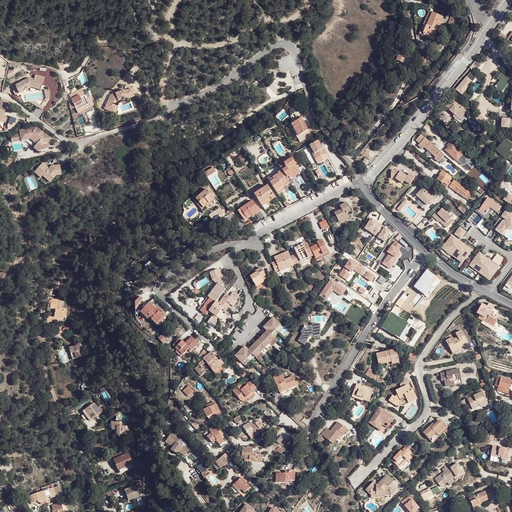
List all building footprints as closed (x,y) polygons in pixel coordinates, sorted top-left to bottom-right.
[(435,26),(437,27),(438,28),(443,18),(429,11),(419,34),(431,39),(432,36),(435,30),(433,29),(435,26)] [(407,54),(401,52),(400,51),(396,61),(403,63),(407,54)] [(466,93),(464,92),(468,87),(476,79),(470,74),(455,90),(468,102),(472,98),(466,93)] [(31,88),(39,90),(41,83),(43,84),(44,79),(36,77),(35,81),(29,80),(23,83),(15,86),(19,94),(23,92),(21,88),(25,86),(27,90),(31,88)] [(110,94),(103,107),(109,111),(113,104),(115,101),(117,100),(117,101),(125,97),(125,98),(133,95),(130,87),(123,90),(123,89),(114,93),(110,94)] [(79,113),(83,111),(91,108),(89,103),(87,104),(84,97),(80,99),(78,94),(76,95),(76,94),(72,95),(72,96),(70,97),(71,100),(73,103),(72,103),(77,114),(79,113)] [(466,110),(452,98),(445,106),(454,114),(458,117),(459,118),(466,110)] [(0,108),(0,109),(6,110),(7,106),(8,106),(9,103),(0,99),(0,104),(0,105),(0,104),(0,108)] [(292,124),(300,139),(310,134),(302,119),(292,124)] [(300,139),(292,124),(291,125),(298,140),(300,139)] [(461,125),(455,132),(460,136),(465,129),(461,125)] [(35,128),(18,133),(19,138),(24,137),(25,140),(29,139),(32,141),(36,144),(34,146),(40,151),(45,149),(48,146),(45,143),(45,144),(44,144),(43,144),(43,145),(42,144),(44,140),(47,142),(49,138),(40,131),(40,132),(35,128)] [(10,145),(25,140),(24,137),(19,138),(18,133),(9,142),(10,145)] [(439,151),(421,135),(416,141),(420,144),(418,146),(422,149),(424,147),(435,157),(434,159),(438,162),(444,156),(439,151)] [(511,146),(504,140),(495,151),(504,158),(511,148),(511,146)] [(36,144),(32,141),(29,145),(38,152),(40,151),(34,146),(36,144)] [(318,141),(309,145),(312,150),(316,159),(326,154),(326,153),(324,149),(323,150),(321,146),(318,141)] [(446,151),(448,153),(462,166),(464,166),(466,164),(471,169),(474,165),(451,143),(447,146),(449,148),(446,151)] [(316,159),(314,160),(317,165),(328,159),(326,154),(316,159)] [(291,158),(279,166),(281,170),(287,178),(288,177),(292,175),(290,172),(297,168),(295,165),(296,164),(291,158)] [(43,162),(34,171),(40,177),(42,175),(49,182),(56,175),(61,175),(60,165),(51,165),(49,168),(43,162)] [(300,173),(297,168),(290,172),(292,175),(288,177),(289,179),(293,177),(294,177),(300,173)] [(205,176),(208,180),(217,174),(214,170),(205,176)] [(277,192),(283,188),(290,184),(287,178),(281,170),(278,173),(279,174),(269,180),(277,192)] [(442,170),(439,175),(440,175),(448,181),(451,177),(442,170)] [(279,174),(278,173),(277,172),(267,178),(269,180),(279,174)] [(398,173),(390,172),(389,180),(393,180),(401,185),(402,182),(408,186),(413,178),(407,174),(405,178),(398,174),(398,173)] [(448,186),(450,182),(440,175),(437,180),(443,184),(442,185),(446,188),(448,186)] [(466,195),(468,192),(454,181),(451,184),(466,195)] [(466,195),(451,184),(450,186),(465,197),(466,195)] [(254,194),(264,188),(263,186),(253,192),(254,194)] [(271,201),(275,198),(267,186),(264,188),(254,194),(261,205),(270,199),(271,201)] [(433,199),(435,201),(438,197),(430,189),(427,192),(424,189),(417,195),(427,205),(429,203),(433,199)] [(205,207),(211,202),(215,199),(207,190),(195,199),(199,203),(203,208),(205,207)] [(501,207),(487,197),(481,206),(479,205),(467,219),(470,222),(479,211),(483,215),(485,212),(486,213),(488,211),(490,213),(489,213),(493,216),(496,212),(497,212),(501,207)] [(252,201),(251,199),(247,202),(240,207),(239,206),(236,208),(244,221),(247,219),(240,209),(252,201)] [(255,214),(256,215),(260,212),(252,201),(240,209),(247,219),(251,216),(255,214)] [(347,214),(350,212),(346,203),(339,206),(340,208),(341,210),(334,213),(339,223),(349,218),(347,214)] [(438,211),(432,216),(432,217),(438,223),(439,222),(446,229),(453,223),(451,220),(451,219),(442,209),(439,212),(438,211)] [(511,215),(511,214),(506,210),(501,216),(505,219),(505,217),(508,217),(508,216),(511,215)] [(502,221),(496,230),(503,235),(505,232),(508,234),(511,233),(511,215),(508,216),(508,217),(505,217),(505,219),(505,221),(502,221)] [(390,232),(370,219),(364,228),(384,241),(390,232)] [(464,232),(459,228),(453,235),(459,239),(464,232)] [(461,243),(451,235),(448,239),(458,246),(461,243)] [(448,239),(442,248),(452,255),(454,252),(458,246),(448,239)] [(315,259),(328,252),(322,240),(317,243),(317,244),(310,248),(315,259)] [(394,241),(391,246),(398,251),(401,246),(394,241)] [(293,265),(300,262),(308,258),(313,256),(307,243),(294,249),(296,254),(297,256),(291,259),(293,265)] [(458,246),(454,252),(464,259),(471,250),(461,243),(458,246)] [(398,251),(391,246),(380,262),(389,268),(400,252),(398,251)] [(291,259),(290,256),(288,252),(274,257),(275,262),(276,264),(272,266),(275,272),(279,271),(288,267),(293,265),(291,259)] [(316,261),(329,255),(328,252),(315,259),(316,261)] [(464,259),(454,252),(452,255),(462,263),(464,259)] [(489,260),(479,253),(476,256),(486,264),(489,260)] [(503,259),(497,254),(492,261),(498,266),(503,259)] [(486,264),(476,256),(469,265),(479,273),(482,269),(486,264)] [(364,270),(349,259),(339,275),(346,280),(349,276),(347,274),(349,271),(351,272),(353,269),(361,275),(364,270)] [(499,268),(489,260),(486,264),(482,269),(492,277),(499,268)] [(258,272),(254,274),(250,277),(258,291),(266,286),(263,281),(267,279),(260,268),(257,270),(258,272)] [(492,277),(482,269),(479,273),(489,280),(492,277)] [(218,270),(209,273),(212,281),(217,284),(220,286),(225,280),(219,276),(218,270)] [(374,276),(368,272),(364,277),(370,281),(374,276)] [(345,290),(337,284),(330,280),(319,295),(326,300),(333,290),(340,296),(345,290)] [(216,302),(225,290),(220,286),(217,284),(207,297),(209,299),(211,298),(216,302)] [(233,293),(229,298),(225,294),(218,304),(222,307),(223,308),(226,310),(230,304),(234,299),(236,301),(239,297),(233,293)] [(415,305),(420,309),(427,299),(423,295),(415,305)] [(130,308),(135,313),(143,306),(140,303),(143,300),(140,298),(130,308)] [(209,299),(200,311),(206,316),(207,313),(209,312),(208,311),(212,306),(215,302),(216,302),(211,298),(209,299)] [(63,300),(58,300),(53,299),(52,308),(57,308),(56,315),(64,316),(68,317),(69,310),(62,309),(63,300)] [(394,310),(407,319),(415,306),(409,301),(407,304),(406,303),(404,306),(399,302),(394,310)] [(155,324),(164,315),(151,302),(141,313),(147,320),(149,318),(155,324)] [(226,310),(223,308),(222,307),(218,304),(215,302),(212,306),(208,311),(209,312),(216,317),(222,309),(224,311),(226,310)] [(494,328),(497,321),(494,320),(492,319),(490,314),(491,312),(494,307),(488,304),(486,307),(481,304),(476,314),(480,316),(487,320),(486,323),(494,328)] [(381,328),(397,338),(406,323),(391,313),(381,328)] [(157,326),(166,317),(164,315),(155,324),(157,326)] [(271,320),(268,323),(276,330),(280,325),(273,318),(271,320)] [(276,330),(268,323),(266,325),(263,328),(267,331),(271,335),(276,330)] [(312,336),(320,336),(320,325),(311,324),(311,326),(305,326),(301,332),(302,333),(298,341),(305,346),(309,337),(312,336)] [(267,331),(263,336),(267,341),(272,336),(271,335),(267,331)] [(451,353),(459,349),(463,347),(462,345),(467,342),(461,331),(455,334),(457,337),(454,340),(451,341),(450,339),(445,341),(451,353)] [(166,342),(161,336),(158,339),(163,345),(166,342)] [(263,336),(258,341),(265,348),(270,343),(267,341),(263,336)] [(272,336),(267,341),(270,343),(273,346),(278,341),(274,338),(272,336)] [(189,352),(198,344),(191,337),(187,340),(189,342),(186,345),(184,343),(180,339),(173,346),(182,355),(187,350),(189,352)] [(258,341),(253,345),(260,353),(265,348),(258,341)] [(253,345),(248,350),(252,354),(255,357),(256,358),(260,353),(253,345)] [(76,346),(69,347),(72,360),(79,359),(76,346)] [(242,349),(240,352),(248,359),(252,354),(248,350),(244,347),(242,349)] [(386,364),(398,361),(396,350),(394,350),(395,352),(389,353),(389,352),(375,355),(378,366),(386,364)] [(416,353),(412,350),(408,357),(412,360),(416,353)] [(213,372),(224,364),(222,361),(220,363),(218,361),(211,352),(208,355),(203,359),(205,361),(206,363),(213,372)] [(237,354),(235,356),(243,364),(248,359),(240,352),(237,354)] [(206,363),(205,361),(199,365),(200,366),(195,370),(201,377),(206,373),(203,369),(205,368),(203,365),(206,363)] [(215,375),(226,367),(224,364),(213,372),(215,375)] [(369,369),(365,375),(373,380),(377,374),(369,369)] [(445,387),(462,384),(459,369),(452,370),(452,371),(446,372),(440,373),(442,382),(444,381),(445,387)] [(285,391),(296,385),(293,377),(284,380),(282,375),(274,378),(280,394),(286,392),(285,391)] [(494,386),(508,390),(511,380),(497,376),(494,386)] [(407,401),(416,397),(412,389),(411,390),(408,391),(405,386),(408,384),(410,381),(405,378),(400,385),(402,388),(396,392),(397,394),(395,397),(393,395),(389,401),(393,404),(396,400),(399,403),(400,401),(406,398),(407,401)] [(253,392),(256,389),(250,381),(246,384),(247,385),(244,388),(240,384),(232,391),(241,402),(242,401),(243,403),(247,399),(246,398),(253,392)] [(364,398),(364,400),(369,402),(373,389),(363,386),(363,387),(356,385),(352,397),(356,398),(357,396),(364,398)] [(188,396),(193,391),(188,386),(183,390),(188,396)] [(493,390),(507,394),(508,390),(494,386),(493,390)] [(482,391),(467,399),(472,409),(479,405),(480,406),(488,403),(482,391)] [(101,413),(98,409),(94,403),(84,410),(91,420),(101,413)] [(213,415),(220,411),(217,406),(209,409),(209,408),(203,410),(207,418),(213,415)] [(380,407),(369,422),(376,427),(381,419),(389,425),(394,418),(380,407)] [(233,419),(235,425),(242,423),(240,416),(233,419)] [(376,427),(378,429),(382,423),(387,427),(389,425),(381,419),(376,427)] [(436,434),(438,435),(446,428),(439,420),(434,425),(430,428),(429,427),(423,433),(429,440),(436,434)] [(116,435),(127,434),(127,426),(120,426),(120,421),(111,421),(111,430),(116,430),(116,435)] [(255,433),(257,436),(266,431),(259,421),(255,424),(256,426),(249,430),(252,435),(255,433)] [(338,422),(324,437),(332,444),(346,429),(338,422)] [(249,437),(252,435),(249,430),(256,426),(255,424),(250,427),(249,425),(244,428),(249,437)] [(220,445),(225,441),(213,427),(209,430),(211,433),(207,437),(213,444),(216,441),(220,445)] [(178,450),(184,455),(189,447),(185,444),(183,447),(176,442),(178,439),(169,433),(164,441),(171,446),(171,447),(177,452),(178,450)] [(436,434),(429,440),(432,443),(439,436),(438,435),(436,434)] [(276,441),(279,444),(284,438),(280,436),(276,441)] [(233,446),(226,453),(230,456),(237,450),(233,446)] [(408,454),(410,451),(406,446),(392,461),(399,468),(400,467),(401,468),(407,462),(406,460),(410,456),(408,454)] [(509,450),(492,447),(491,457),(498,458),(498,455),(501,456),(500,459),(500,460),(507,461),(509,450)] [(239,458),(255,460),(256,454),(252,454),(253,449),(247,448),(247,449),(242,449),(242,453),(239,453),(239,458)] [(117,454),(118,457),(113,460),(119,474),(128,471),(126,467),(132,464),(128,453),(123,455),(122,452),(117,454)] [(215,462),(215,463),(220,468),(227,462),(222,456),(215,462)] [(447,483),(452,479),(456,477),(450,468),(435,479),(438,484),(441,481),(444,485),(447,483)] [(289,481),(295,481),(295,472),(286,471),(286,474),(276,473),(275,483),(289,484),(289,481)] [(379,485),(388,476),(387,475),(377,485),(379,485)] [(385,494),(391,494),(391,493),(394,492),(398,489),(392,484),(394,482),(388,476),(379,485),(377,485),(373,481),(367,488),(371,491),(370,494),(377,494),(376,495),(385,495),(385,494)] [(235,484),(241,490),(244,493),(250,487),(241,478),(235,484)] [(136,486),(124,490),(128,501),(140,496),(139,492),(144,490),(141,481),(136,484),(136,486)] [(52,497),(53,499),(65,495),(60,482),(53,485),(53,488),(40,492),(37,493),(28,496),(32,503),(39,500),(40,503),(48,500),(47,498),(52,497)] [(241,490),(235,484),(232,486),(238,493),(241,490)] [(479,504),(481,503),(492,498),(488,489),(472,496),(473,500),(470,502),(473,508),(479,505),(479,504)] [(427,499),(433,496),(430,491),(424,494),(427,499)] [(401,502),(409,511),(413,511),(418,508),(408,496),(401,502)] [(62,511),(61,503),(51,505),(53,511),(51,511),(62,511)]
